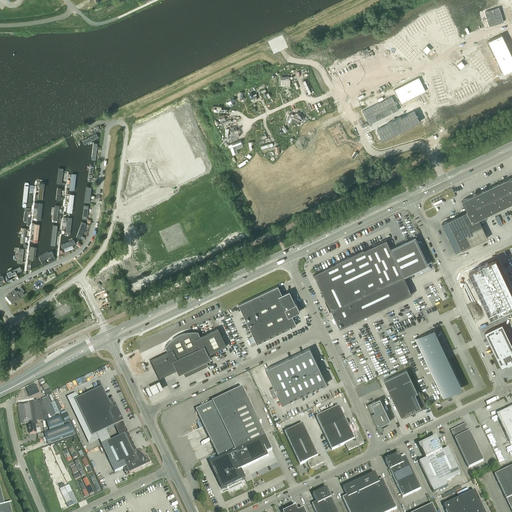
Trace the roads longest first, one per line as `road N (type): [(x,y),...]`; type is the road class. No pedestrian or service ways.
road 1 (track): [(117,121),(366,0)]
road 2 (unknown): [(288,474),(243,379),(176,416),(193,474),(186,501)]
road 3 (residential): [(0,289),(83,246),(106,128),(117,121)]
road 4 (tertiary): [(111,340),(288,258)]
road 5 (tertiary): [(284,251),(107,332)]
road 6 (unclassified): [(146,413),(322,330)]
road 7 (unknown): [(400,511),(492,466),(457,399)]
road 8 (residential): [(79,276),(112,226),(126,134),(117,121)]
road 9 (unknown): [(445,270),(417,280),(418,293),(325,337)]
road 10 (unclassified): [(255,511),(379,451)]
road 11 (tertiary): [(408,192),(284,251)]
road 12 (tertiary): [(288,258),(412,199)]
road 13 (unclassified): [(379,451),(503,393)]
road 14 (unclassified): [(503,393),(445,270)]
road 15 (unclassified): [(379,451),(322,330)]
road 16 (unknown): [(457,399),(441,404),(407,339),(444,317)]
